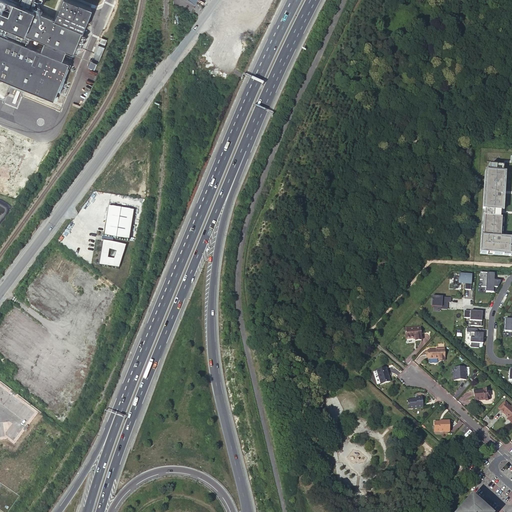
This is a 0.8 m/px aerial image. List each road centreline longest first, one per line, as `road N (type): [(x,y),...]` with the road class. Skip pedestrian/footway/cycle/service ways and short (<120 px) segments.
road 1 (trunk): [(294,0),(121,411)]
road 2 (trunk): [(98,511),(240,147)]
road 3 (trunk): [(246,511),(210,350),(212,272),(240,147)]
road 4 (tertiary): [(0,292),(216,0)]
road 5 (trunk): [(240,147),(310,0)]
road 6 (trunk): [(108,511),(124,487),(169,467),(214,483),(232,511)]
road 7 (residential): [(410,374),(511,459)]
road 8 (trunk): [(121,411),(56,511)]
